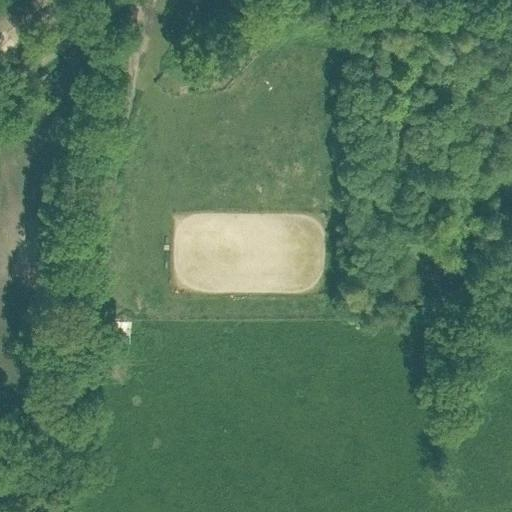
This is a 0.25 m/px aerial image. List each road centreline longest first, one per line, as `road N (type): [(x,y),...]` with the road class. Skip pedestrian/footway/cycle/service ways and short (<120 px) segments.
road 1 (track): [(147,0),(87,340)]
road 2 (unclassified): [(0,89),(118,0)]
